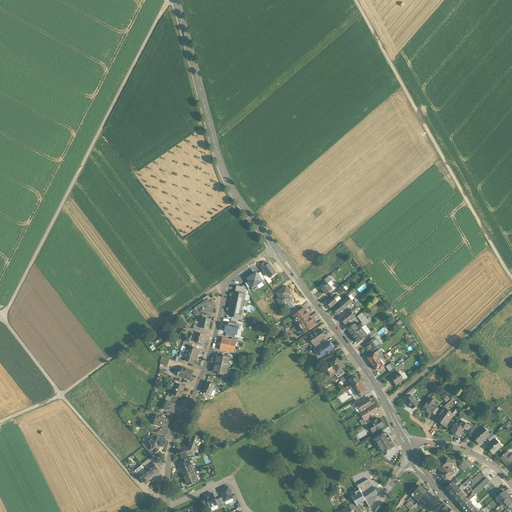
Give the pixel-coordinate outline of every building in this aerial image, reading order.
[(262,269),(266,274),(269,279),(277,274),(270,264),(262,269)] [(258,274),(256,273),(253,275),(253,274),(250,276),(250,277),(247,279),(249,281),(252,286),(251,287),(253,291),(257,288),(256,286),(262,282),(258,274)] [(266,274),(263,276),(265,280),(268,284),(271,282),(269,279),(266,274)] [(332,290),(327,284),(321,289),(326,295),(332,290)] [(236,286),(235,293),(244,295),(245,290),(243,290),(244,288),(236,286)] [(291,294),(286,286),(275,294),(278,298),(276,300),(281,307),(292,300),(289,296),(291,294)] [(235,293),(233,292),(229,313),(234,314),(233,317),(239,319),(241,309),(242,310),(245,295),(244,295),(235,293)] [(348,297),(338,305),(340,307),(335,312),(338,315),(352,302),(351,301),(354,299),(350,293),(347,296),(348,297)] [(333,297),(326,302),(330,308),(337,302),(335,300),(333,297)] [(205,302),(194,309),(196,308),(198,311),(196,312),(198,315),(204,311),(206,313),(212,314),(214,306),(212,305),(209,300),(208,299),(205,302)] [(293,306),(287,310),(290,314),(296,310),(293,306)] [(306,313),(304,309),(300,311),(292,316),(298,325),(309,317),(308,315),(308,314),(307,313),(306,313)] [(354,316),(350,312),(341,320),(344,324),(354,316)] [(298,325),(296,326),(300,331),(302,330),(304,333),(316,325),(313,322),(313,321),(312,319),(311,319),(309,317),(298,325)] [(210,320),(204,318),(203,323),(199,322),(198,327),(200,328),(208,330),(210,320)] [(230,323),(229,323),(228,327),(226,326),(225,332),(227,333),(235,334),(236,335),(238,329),(239,330),(239,325),(236,324),(230,323)] [(357,328),(354,324),(347,330),(352,335),(361,329),(363,327),(361,324),(358,326),(359,326),(357,328)] [(367,336),(361,329),(352,335),(358,343),(367,336)] [(314,334),(309,338),(312,342),(311,343),(312,345),(313,345),(314,345),(319,342),(325,337),(320,330),(314,334)] [(312,331),(304,337),(306,340),(309,338),(314,334),(312,331)] [(206,336),(196,333),(193,341),(203,344),(204,340),(205,340),(206,336)] [(231,341),(223,339),(221,350),(234,353),(235,347),(233,347),(234,342),(231,341)] [(372,340),(365,345),(368,350),(371,348),(372,351),(380,346),(375,339),(372,340)] [(322,347),(317,350),(318,351),(321,357),(326,354),(329,355),(329,352),(333,349),(329,342),(322,347)] [(315,348),(313,349),(316,353),(318,351),(317,350),(322,347),(320,344),(315,348)] [(191,348),(187,346),(187,348),(185,353),(197,357),(198,354),(199,350),(191,348)] [(379,350),(367,359),(372,365),(378,360),(382,357),(383,356),(379,350)] [(197,357),(185,353),(183,359),(183,360),(187,361),(195,364),(196,360),(196,361),(197,357)] [(228,358),(217,355),(215,364),(228,367),(229,362),(227,362),(228,358)] [(169,359),(162,357),(160,364),(167,367),(169,359)] [(337,357),(329,363),(336,373),(342,369),(345,367),(337,357)] [(384,367),(378,360),(372,365),(376,371),(379,369),(380,370),(384,367)] [(396,368),(392,363),(385,367),(389,372),(395,369),(396,368)] [(215,364),(214,367),(213,367),(212,372),(220,374),(225,375),(226,372),(227,372),(228,367),(215,364)] [(193,372),(182,368),(180,373),(181,373),(180,377),(190,380),(193,372)] [(344,373),(342,369),(336,373),(335,374),(338,378),(344,373)] [(403,380),(397,373),(390,378),(396,385),(403,380)] [(356,377),(354,379),(353,378),(349,380),(352,385),(353,387),(360,383),(356,377)] [(212,384),(206,381),(202,392),(206,394),(210,395),(215,385),(212,384)] [(353,387),(348,391),(351,395),(354,392),(357,396),(364,391),(365,391),(363,388),(363,387),(363,386),(362,386),(360,383),(353,387)] [(179,385),(175,384),(174,389),(172,390),(171,393),(172,394),(180,397),(184,387),(179,385)] [(349,386),(341,391),(342,394),(348,391),(353,387),(352,385),(349,387),(349,386)] [(364,391),(357,396),(359,399),(366,395),(364,391)] [(419,404),(411,396),(405,401),(413,409),(419,404)] [(360,402),(357,405),(357,406),(361,412),(372,405),(369,399),(366,399),(360,402)] [(434,402),(430,399),(423,409),(431,415),(432,413),(436,408),(432,405),(434,402)] [(450,399),(443,405),(445,408),(452,402),(450,399)] [(359,400),(351,404),(354,408),(357,406),(357,405),(360,402),(359,400)] [(169,402),(167,401),(164,410),(167,411),(168,412),(168,411),(173,414),(177,405),(175,404),(169,402)] [(361,412),(360,413),(364,419),(365,420),(368,418),(377,413),(375,410),(376,408),(373,405),(372,405),(361,412)] [(453,415),(444,409),(436,420),(445,426),(453,415)] [(169,420),(156,416),(154,424),(160,425),(160,427),(162,427),(167,429),(167,428),(169,420)] [(370,421),(364,424),(366,427),(369,426),(368,425),(374,422),(372,419),(370,421)] [(374,422),(368,425),(369,426),(371,429),(372,429),(374,432),(384,426),(381,423),(382,423),(381,421),(379,419),(374,422)] [(462,422),(459,426),(455,423),(453,427),(454,427),(452,432),(459,436),(462,432),(461,431),(463,428),(466,430),(467,430),(469,426),(462,422)] [(167,429),(162,427),(161,430),(160,430),(158,434),(167,436),(168,429),(167,428),(167,429)] [(487,436),(481,429),(483,428),(482,427),(472,437),(479,444),(486,438),(489,435),(487,436)] [(386,433),(382,435),(381,435),(378,437),(374,440),(376,443),(377,443),(379,446),(390,439),(389,437),(388,434),(387,435),(386,433)] [(146,444),(155,437),(154,435),(151,437),(149,436),(143,440),(146,444)] [(199,437),(191,435),(188,445),(199,448),(201,443),(202,443),(204,443),(204,440),(204,439),(199,437)] [(166,439),(156,436),(155,437),(146,444),(145,444),(150,450),(155,446),(156,447),(157,447),(156,446),(157,446),(163,447),(166,439)] [(390,439),(379,446),(381,450),(383,454),(387,451),(387,452),(391,449),(390,449),(394,446),(393,444),(392,441),(391,442),(390,439)] [(494,441),(494,440),(491,443),(486,447),(493,454),(500,448),(494,441)] [(187,447),(179,450),(181,457),(188,455),(189,458),(191,458),(197,456),(199,448),(188,445),(187,447)] [(511,453),(511,455),(507,451),(500,458),(507,467),(511,462),(511,453)] [(154,459),(152,457),(148,460),(151,463),(154,467),(157,464),(154,459)] [(448,468),(446,466),(448,464),(448,465),(452,462),(449,460),(447,457),(437,467),(442,473),(440,475),(445,480),(453,473),(449,469),(449,468),(449,467),(448,468)] [(190,461),(179,465),(183,475),(192,472),(190,467),(191,467),(190,461)] [(464,462),(459,467),(463,472),(469,467),(464,462)] [(151,463),(144,468),(151,477),(158,472),(154,467),(151,463)] [(144,468),(142,465),(135,471),(137,474),(139,478),(144,483),(151,477),(144,468)] [(135,471),(134,470),(131,472),(137,480),(139,478),(137,474),(135,471)] [(192,472),(183,475),(185,481),(186,481),(187,485),(198,481),(194,471),(193,471),(192,472)] [(470,478),(460,487),(462,489),(467,485),(472,480),(470,478)] [(368,479),(357,486),(359,490),(361,493),(372,486),(368,479)] [(486,479),(471,492),(472,493),(470,495),(471,496),(472,498),(475,496),(490,481),(488,479),(486,479)] [(458,489),(452,482),(446,488),(453,497),(460,491),(462,489),(460,487),(458,489)] [(462,489),(460,491),(464,496),(466,495),(471,490),(467,485),(462,489)] [(365,501),(370,508),(378,495),(372,486),(361,493),(365,501)] [(427,492),(420,486),(412,495),(418,501),(427,492)] [(224,502),(225,502),(232,498),(233,498),(232,497),(227,487),(219,491),(222,497),(224,502)] [(501,489),(494,495),(496,497),(503,491),(501,489)] [(363,502),(365,501),(361,493),(359,490),(355,493),(356,494),(351,497),(355,502),(357,506),(357,505),(360,504),(360,505),(363,503),(363,502)] [(464,496),(460,491),(453,497),(462,507),(469,500),(472,498),(471,496),(467,499),(465,497),(464,496)] [(506,495),(503,491),(496,497),(496,498),(501,504),(509,497),(507,495),(506,495)] [(433,498),(427,492),(418,501),(425,507),(433,498)] [(212,494),(205,497),(210,508),(217,505),(215,500),(212,494)] [(511,500),(509,497),(501,504),(507,510),(511,505),(511,500)] [(433,498),(425,507),(429,511),(433,507),(438,502),(433,498)] [(472,503),(469,500),(462,507),(466,511),(468,511),(474,507),(471,504),(472,503)] [(414,506),(409,501),(405,505),(410,510),(414,506)] [(355,502),(352,504),(355,510),(356,511),(361,511),(357,505),(357,506),(355,502)] [(479,502),(474,507),(478,511),(480,511),(484,508),(479,502)]
